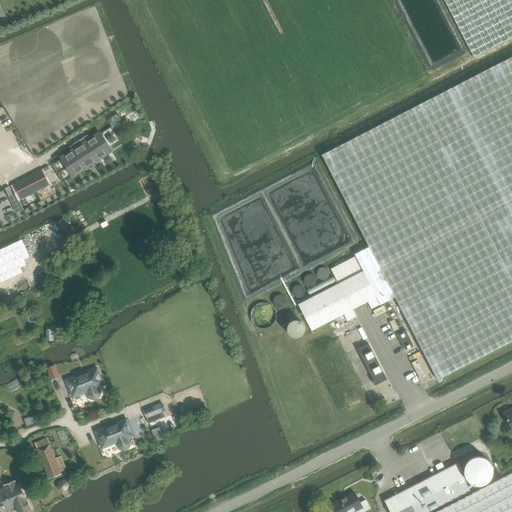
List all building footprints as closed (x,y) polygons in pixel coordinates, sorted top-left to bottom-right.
[(511,0),(444,0),(474,59),(511,39),(511,0)] [(511,56),(327,152),(322,155),(369,247),(360,251),(355,254),(356,256),(331,269),(338,283),(298,304),(312,331),(344,314),(348,321),(357,317),(353,309),(368,302),(372,309),(380,304),(395,297),(438,380),(511,341),(511,56)] [(100,133),(61,158),(72,176),(111,151),(111,150),(100,133)] [(42,169),(12,185),(20,200),(43,188),(45,192),(49,190),(47,186),(50,184),(42,169)] [(14,196),(9,187),(5,188),(10,198),(14,196)] [(10,245),(0,249),(0,283),(23,273),(10,245)] [(386,309),(391,319),(398,316),(393,306),(386,309)] [(399,329),(394,320),(390,322),(395,332),(399,329)] [(54,339),(58,339),(57,333),(53,333),(53,329),(46,329),(47,341),(54,341),(54,339)] [(406,331),(398,335),(405,350),(414,346),(406,331)] [(375,385),(387,379),(369,343),(358,349),(373,379),(372,379),(375,385)] [(421,380),(426,377),(417,360),(412,363),(421,380)] [(51,379),(59,376),(55,365),(47,368),(51,379)] [(99,391),(98,387),(104,385),(97,368),(66,380),(73,397),(87,391),(88,395),(89,397),(91,398),(93,399),(95,399),(97,398),(99,397),(100,395),(100,393),(99,391)] [(33,402),(36,403),(39,403),(41,400),(40,397),(38,395),(34,396),(33,399),(33,402)] [(143,410),(149,423),(165,417),(160,404),(143,410)] [(511,407),(503,412),(509,424),(506,426),(511,436),(511,434),(511,407)] [(24,419),(27,426),(42,420),(39,413),(24,419)] [(116,442),(118,446),(119,448),(120,449),(122,450),(124,450),(126,449),(128,448),(129,446),(129,444),(129,442),(127,438),(133,436),(126,419),(96,431),(102,448),(116,442)] [(66,468),(61,457),(55,459),(47,438),(35,443),(37,448),(49,479),(61,474),(60,471),(66,468)] [(409,488),(416,503),(398,511),(429,511),(470,491),(456,464),(409,488)] [(511,511),(511,473),(508,475),(435,511),(511,511)] [(67,489),(69,485),(67,481),(63,479),(59,481),(58,485),(59,489),(63,491),(67,489)] [(5,488),(0,489),(0,511),(4,511),(16,506),(18,511),(28,511),(32,511),(30,508),(19,480),(15,480),(3,485),(5,488)] [(409,488),(384,500),(390,511),(398,511),(416,503),(409,488)] [(334,508),(334,510),(334,511),(365,511),(371,509),(367,501),(361,504),(354,492),(332,504),(334,508)]
